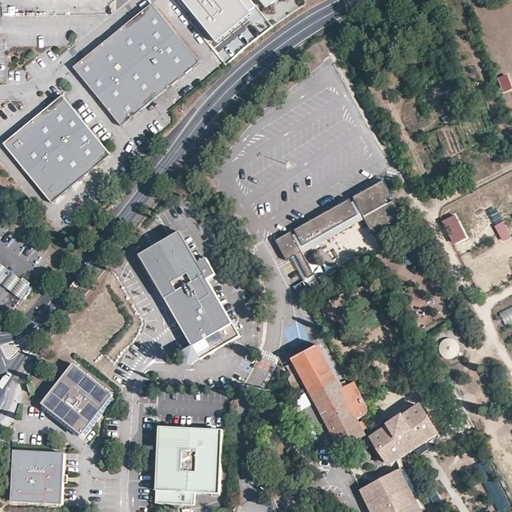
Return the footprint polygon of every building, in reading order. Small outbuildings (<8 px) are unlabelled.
[(182,0),(216,41),(250,13),(249,11),(254,7),(248,0),(182,0)] [(259,0),(266,9),(277,0),(259,0)] [(74,67),(121,125),(199,62),(152,3),(74,67)] [(511,86),(508,75),(498,78),(503,92),(511,88),(511,86)] [(111,155),(63,96),(5,143),(52,203),(111,155)] [(296,256),(302,252),(363,218),(372,234),(403,217),(400,211),(394,201),(387,204),(385,201),(392,197),(383,181),(352,198),(356,205),(353,207),(349,200),(294,231),(297,237),(294,239),(290,233),(275,241),(286,261),(296,256)] [(444,218),(455,244),(468,238),(457,213),(444,218)] [(511,237),(503,221),(495,226),(503,241),(511,237)] [(351,232),(360,245),(370,237),(362,225),(351,232)] [(198,264),(181,233),(166,241),(141,255),(158,287),(161,285),(167,297),(165,298),(192,347),(194,351),(187,355),(190,361),(198,357),(225,342),(238,335),(207,280),(198,264)] [(304,257),(298,260),(308,278),(314,275),(304,257)] [(207,259),(198,264),(207,280),(216,276),(207,259)] [(0,279),(8,269),(1,264),(0,262),(0,279)] [(13,273),(8,269),(0,279),(0,280),(4,284),(13,273)] [(19,278),(13,273),(4,284),(10,289),(17,294),(22,298),(31,287),(26,283),(19,278)] [(167,297),(161,285),(158,287),(154,289),(160,301),(165,298),(167,297)] [(308,291),(306,287),(299,291),(301,295),(308,291)] [(505,323),(511,320),(511,305),(500,310),(505,323)] [(459,352),(460,348),(459,344),(457,341),(454,339),(450,338),(446,339),(442,341),(440,344),(439,348),(440,352),(442,355),(446,357),(450,358),(454,357),(457,355),(459,352)] [(318,345),(292,358),(293,361),(286,365),(290,374),(289,374),(288,378),(295,392),(307,386),(312,395),(332,432),(341,449),(366,435),(364,431),(371,427),(367,419),(359,423),(358,419),(366,415),(367,407),(353,382),(341,388),(333,372),(318,345)] [(114,395),(74,364),(44,403),(83,435),(114,395)] [(438,435),(418,405),(371,436),(391,466),(438,435)] [(221,493),(224,430),(160,426),(159,452),(158,465),(156,503),(195,505),(195,492),(221,493)] [(15,451),(14,472),(13,501),(20,502),(63,504),(65,476),(66,454),(15,451)] [(490,459),(478,464),(498,511),(506,511),(511,510),(490,459)] [(421,511),(416,501),(401,470),(362,490),(372,511),(421,511)]
